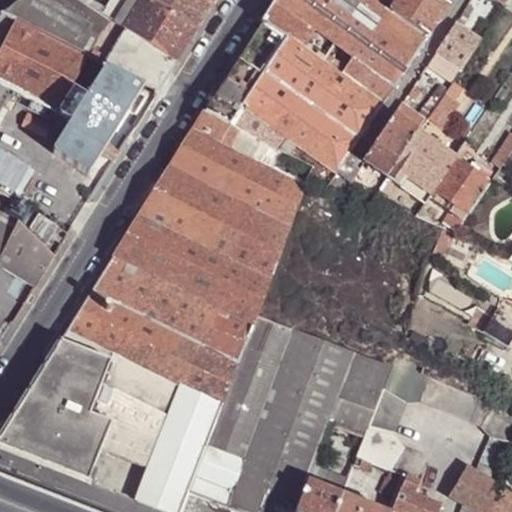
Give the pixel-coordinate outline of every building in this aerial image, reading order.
[(158,92),(176,64),(122,29),(112,23),(77,0),(18,0),(2,15),(18,23),(86,56),(105,66),(144,85),(158,92)] [(122,29),(141,0),(127,0),(112,23),(122,29)] [(176,64),(198,29),(151,0),(141,0),(122,29),(176,64)] [(151,0),(198,29),(215,0),(151,0)] [(263,23),(286,40),(381,108),(429,37),(389,10),(373,0),(274,0),(261,22),(263,23)] [(429,37),(449,6),(440,0),(396,0),(389,10),(429,37)] [(490,0),(502,8),(507,0),(490,0)] [(511,0),(507,0),(502,8),(511,14),(511,0)] [(467,8),(458,21),(464,25),(472,11),(467,8)] [(2,15),(0,16),(0,36),(8,41),(18,23),(2,15)] [(458,21),(455,26),(461,30),(464,25),(458,21)] [(479,42),(490,27),(482,22),(472,37),(479,42)] [(72,122),(86,98),(70,88),(86,56),(18,23),(8,41),(0,36),(0,115),(7,102),(45,120),(51,111),(57,113),(72,122)] [(263,23),(205,115),(261,142),(267,145),(295,159),(306,164),(311,154),(242,107),(286,40),(263,23)] [(461,30),(455,26),(427,67),(452,83),(479,42),(472,37),(461,30)] [(242,107),(311,154),(337,172),(350,152),(351,153),(381,108),(286,40),(242,107)] [(108,142),(144,85),(105,66),(86,98),(72,122),(53,153),(88,175),(100,155),(108,142)] [(463,91),(452,83),(447,90),(427,119),(445,131),(462,105),(455,101),(463,91)] [(427,119),(447,90),(439,84),(417,116),(401,105),(363,161),(363,162),(387,179),(418,133),(427,119)] [(413,88),(407,96),(415,102),(421,93),(413,88)] [(205,115),(195,130),(253,158),(254,156),(258,148),(261,142),(205,115)] [(110,360),(221,405),(255,318),(256,314),(306,183),(288,174),(288,172),(261,159),(254,156),(253,158),(195,130),(148,203),(161,210),(153,224),(140,216),(61,341),(110,360)] [(454,158),(418,133),(387,179),(400,188),(406,180),(429,196),(432,191),(453,161),(454,158)] [(503,164),(511,151),(511,135),(510,134),(493,158),(503,164)] [(114,162),(120,152),(108,142),(100,155),(114,162)] [(267,145),(261,142),(258,148),(264,151),(267,145)] [(258,148),(254,156),(261,159),(264,151),(258,148)] [(351,181),(363,162),(363,161),(351,153),(350,152),(337,172),(351,181)] [(306,164),(295,159),(288,172),(288,174),(306,183),(313,167),(306,164)] [(489,186),(453,161),(432,191),(468,217),(489,186)] [(406,180),(400,188),(423,204),(429,196),(406,180)] [(0,254),(12,227),(1,222),(12,204),(0,196),(0,254)] [(148,203),(140,216),(153,224),(161,210),(148,203)] [(15,221),(21,226),(28,212),(12,204),(1,222),(12,227),(15,221)] [(450,230),(458,218),(453,214),(445,226),(450,230)] [(27,233),(43,248),(57,226),(38,216),(27,233)] [(456,234),(464,222),(458,218),(450,230),(456,234)] [(35,287),(53,258),(43,248),(27,233),(20,227),(21,226),(15,221),(12,227),(0,254),(0,265),(11,273),(26,282),(35,287)] [(20,293),(26,282),(11,273),(4,284),(20,293)] [(25,304),(35,287),(26,282),(20,293),(15,299),(25,304)] [(187,494),(228,510),(235,487),(249,448),(291,330),(255,318),(221,405),(208,439),(187,494)] [(234,511),(296,511),(309,483),(315,468),(332,423),(365,436),(393,367),(291,330),(249,448),(267,454),(252,494),(235,487),(228,510),(234,511)] [(101,383),(110,360),(61,341),(0,438),(0,447),(88,482),(104,439),(111,423),(89,413),(101,383)] [(167,418),(208,439),(221,405),(110,360),(101,383),(167,418)] [(491,511),(502,486),(511,461),(511,409),(396,361),(393,367),(365,436),(357,456),(373,463),(392,471),(406,477),(397,500),(392,511),(439,511),(442,506),(415,495),(428,457),(404,447),(395,436),(409,402),(422,402),(482,427),(491,437),(477,471),(467,466),(449,497),(464,505),(461,511),(491,511)] [(151,459),(167,418),(101,383),(89,413),(111,423),(104,439),(122,447),(121,450),(141,458),(142,455),(151,459)] [(136,501),(164,511),(180,511),(187,494),(208,439),(167,418),(151,459),(136,501)] [(267,454),(249,448),(235,487),(252,494),(267,454)] [(357,456),(353,466),(369,472),(373,463),(357,456)] [(309,483),(342,496),(348,481),(315,468),(309,483)] [(406,477),(392,471),(383,492),(397,500),(406,477)] [(491,511),(511,511),(511,492),(507,489),(511,481),(511,479),(508,477),(502,486),(491,511)] [(335,511),(342,496),(309,483),(296,511),(335,511)] [(382,511),(342,496),(335,511),(382,511)]
